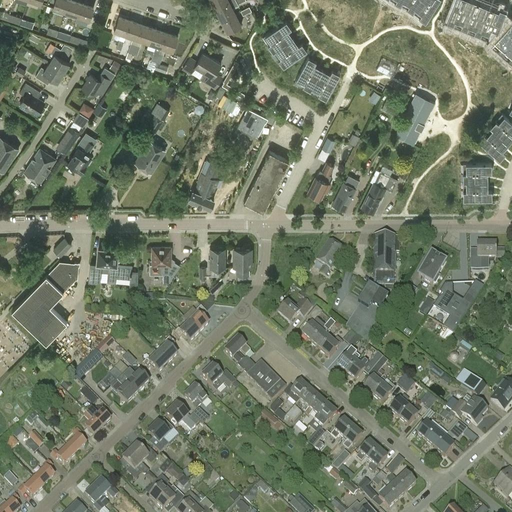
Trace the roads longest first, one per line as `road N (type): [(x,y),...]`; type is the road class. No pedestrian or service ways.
road 1 (residential): [(440,486),(241,313)]
road 2 (residential): [(263,224),(0,225)]
road 3 (residential): [(496,226),(272,224)]
road 4 (residential): [(95,457),(241,313)]
road 5 (residential): [(248,80),(320,120),(272,224)]
road 6 (residential): [(0,190),(90,53)]
